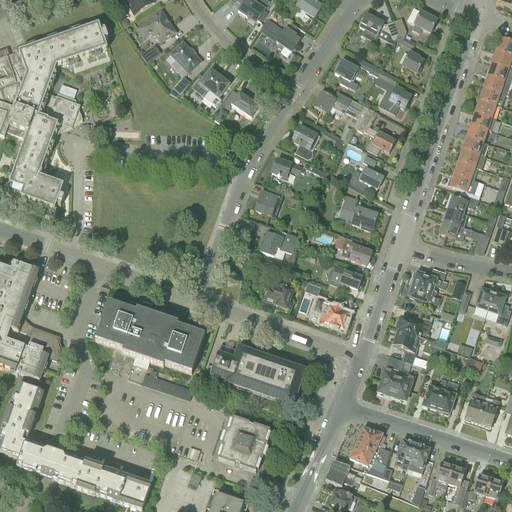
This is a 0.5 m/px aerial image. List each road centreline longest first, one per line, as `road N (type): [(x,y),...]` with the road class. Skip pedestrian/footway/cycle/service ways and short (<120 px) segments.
road 1 (residential): [(24,511),(41,493),(85,371),(73,340),(100,265)]
road 2 (residential): [(398,247),(477,17)]
road 3 (residential): [(197,299),(251,155),(295,92)]
road 4 (residential): [(511,463),(342,408)]
road 5 (residential): [(362,358),(197,299)]
road 6 (residential): [(295,92),(234,50),(192,0)]
